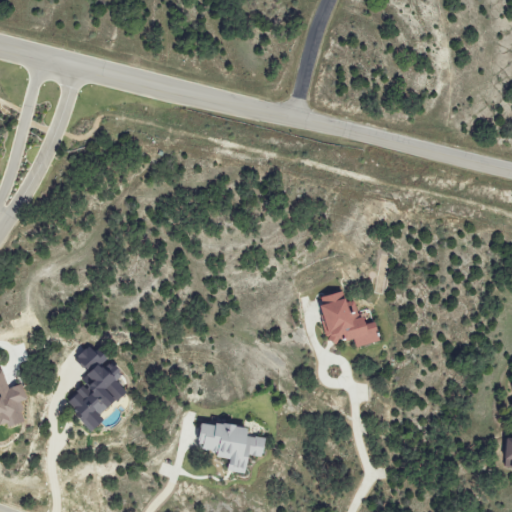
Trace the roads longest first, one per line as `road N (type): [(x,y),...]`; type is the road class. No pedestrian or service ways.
road 1 (residential): [(511,173),(0,48)]
road 2 (residential): [(0,222),(35,177),(76,71)]
road 3 (residential): [(37,60),(0,216)]
road 4 (residential): [(291,121),(328,0)]
